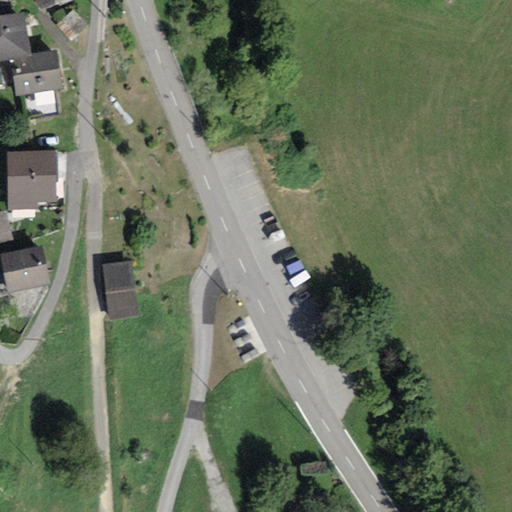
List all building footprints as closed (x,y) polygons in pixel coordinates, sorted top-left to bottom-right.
[(35,0),(40,11),(68,0),(35,0)] [(57,27),(71,41),(87,25),(73,11),(57,27)] [(31,54),(24,13),(0,17),(0,61),(9,60),(31,56),(31,54)] [(62,90),(57,51),(31,54),(31,56),(9,60),(16,97),(62,90)] [(37,203),(56,203),(55,151),(7,152),(8,211),(38,210),(37,203)] [(0,245),(13,242),(5,213),(0,214),(0,245)] [(41,246),(0,254),(0,255),(8,294),(49,286),(41,246)] [(109,321),(140,317),(132,261),(102,265),(109,321)]
